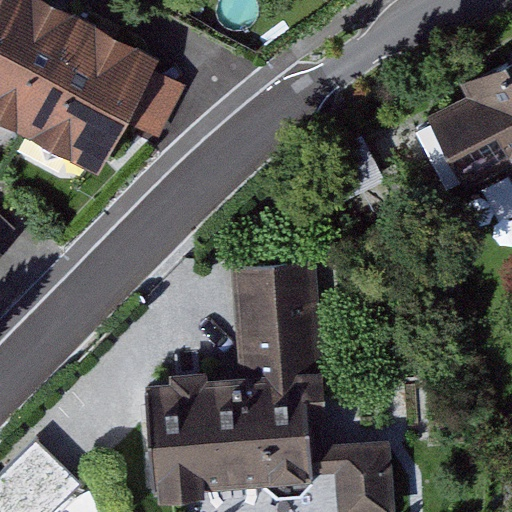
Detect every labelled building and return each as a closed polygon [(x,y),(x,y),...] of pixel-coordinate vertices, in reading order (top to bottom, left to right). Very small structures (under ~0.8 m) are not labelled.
[(158,62),(46,0),(10,0),(0,19),(0,112),(99,168),(158,62)] [(479,90),(437,110),(473,182),(511,162),(511,52),(471,73),(479,90)] [(394,174),(372,130),(329,151),(350,195),(394,174)] [(0,259),(18,240),(29,228),(0,201),(0,259)] [(319,475),(318,468),(345,467),(347,511),(392,511),(402,511),(398,435),(317,440),(314,390),(330,389),(322,258),(239,262),(245,374),(152,379),(158,484),(319,475)] [(59,511),(89,482),(42,436),(0,478),(0,496),(11,511),(59,511)]
